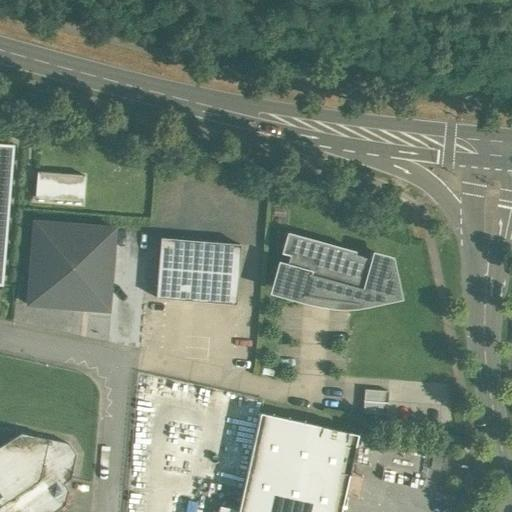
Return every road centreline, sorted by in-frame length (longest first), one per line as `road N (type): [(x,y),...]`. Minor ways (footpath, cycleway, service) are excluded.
road 1 (unclassified): [(215,112),(418,179),(485,253)]
road 2 (secondary): [(497,150),(215,112)]
road 3 (unclassified): [(106,511),(126,367),(0,338)]
road 4 (unclassified): [(485,253),(488,383),(511,485)]
road 5 (secondary): [(215,112),(0,52)]
